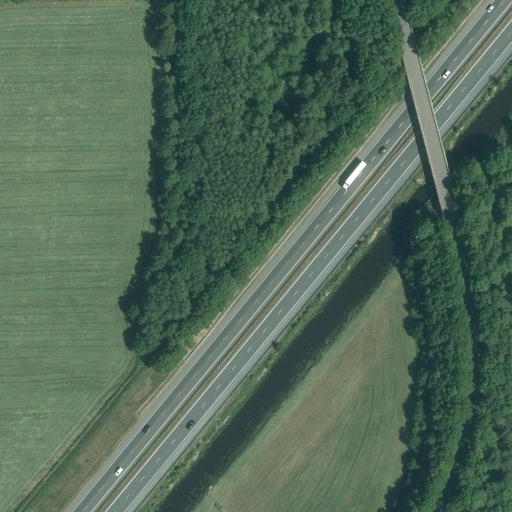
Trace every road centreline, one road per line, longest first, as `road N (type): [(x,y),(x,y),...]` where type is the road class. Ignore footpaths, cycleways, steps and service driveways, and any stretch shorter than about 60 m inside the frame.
road 1 (motorway): [(504,0),(82,511)]
road 2 (motorway): [(115,511),(511,31)]
road 3 (tertiary): [(431,511),(453,461),(467,391),(468,319),(450,213),(392,0)]
